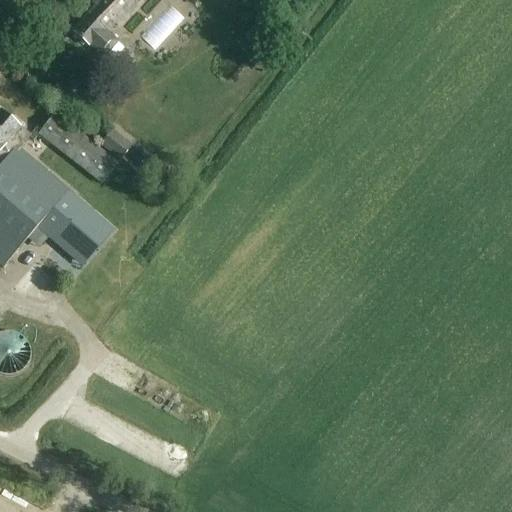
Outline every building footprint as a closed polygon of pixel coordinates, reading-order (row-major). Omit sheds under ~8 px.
[(72,32),(93,52),(103,61),(119,43),(107,34),(114,26),(116,27),(140,0),(89,0),(88,2),(95,8),(72,32)] [(244,37),(257,50),(274,33),(261,20),(244,37)] [(0,266),(3,269),(37,230),(81,270),(115,230),(69,192),(20,150),(30,138),(0,112),(0,266)] [(57,115),(39,137),(88,176),(106,154),(100,149),(57,115)] [(121,161),(132,148),(113,132),(102,146),(121,161)] [(0,376),(4,378),(14,378),(20,376),(27,368),(30,354),(25,341),(16,335),(1,334),(0,334),(0,376)]
